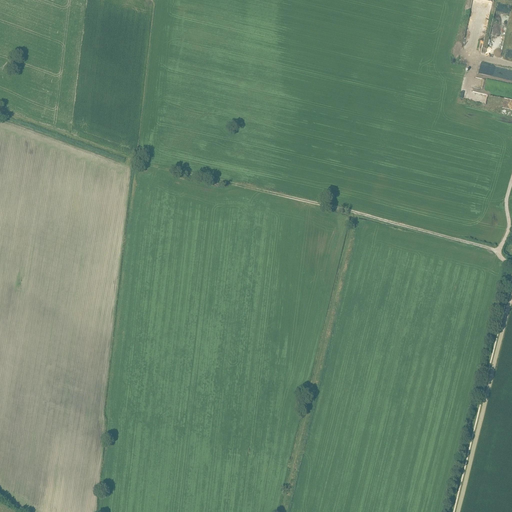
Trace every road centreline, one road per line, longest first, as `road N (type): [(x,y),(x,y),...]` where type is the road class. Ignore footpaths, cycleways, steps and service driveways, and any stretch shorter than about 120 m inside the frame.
road 1 (track): [(511,266),(494,249),(185,174),(0,112)]
road 2 (track): [(459,511),(511,298)]
